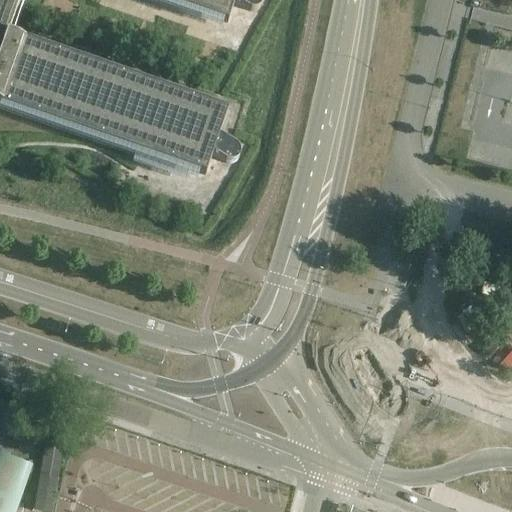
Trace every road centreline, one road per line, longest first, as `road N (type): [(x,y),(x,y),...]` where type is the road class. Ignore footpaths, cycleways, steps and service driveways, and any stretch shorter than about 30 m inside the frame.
road 1 (tertiary): [(270,364),(298,331),(313,290),(370,0)]
road 2 (tertiary): [(347,0),(283,282),(269,319),(251,334)]
road 3 (unclassified): [(0,368),(325,482)]
road 4 (unclassified): [(511,206),(424,183),(407,163),(442,0)]
road 5 (tertiary): [(251,334),(186,349),(0,291)]
road 6 (unclassified): [(92,368),(333,465)]
road 7 (tertiary): [(92,368),(196,389),(270,364)]
road 8 (unclassified): [(511,461),(381,485)]
